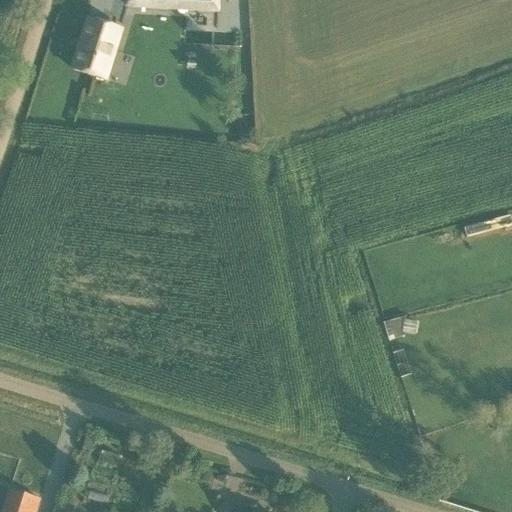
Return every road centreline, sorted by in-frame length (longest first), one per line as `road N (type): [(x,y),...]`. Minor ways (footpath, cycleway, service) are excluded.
road 1 (unclassified): [(345,489),(0,381)]
road 2 (unclassified): [(0,138),(42,0)]
